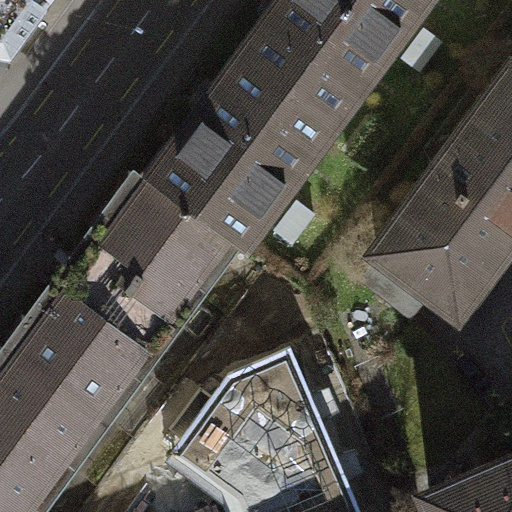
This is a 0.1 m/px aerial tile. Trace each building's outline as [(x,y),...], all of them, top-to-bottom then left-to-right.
[(0,0),(0,48),(9,50),(46,0),(0,0)] [(334,117),(420,0),(282,0),(245,51),(334,117)] [(241,241),(334,117),(245,51),(192,122),(174,146),(167,140),(145,170),(234,236),(241,241)] [(379,252),(431,290),(458,310),(511,237),(511,68),(377,250),(379,252)] [(103,412),(234,236),(145,170),(94,238),(13,346),(103,412)] [(431,290),(379,252),(360,277),(412,315),(431,290)] [(0,511),(28,511),(103,412),(13,346),(0,364),(0,511)] [(438,511),(511,511),(511,458),(431,493),(438,511)]
